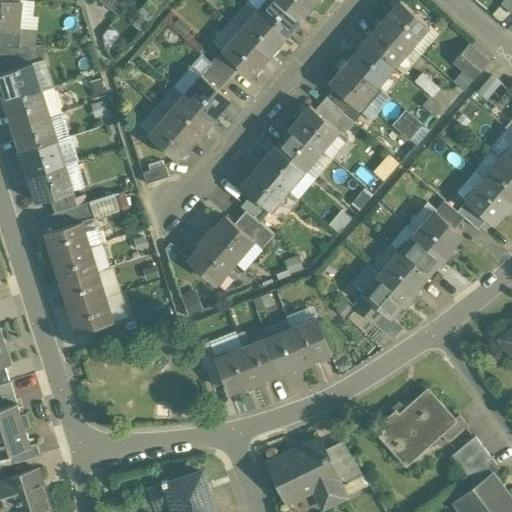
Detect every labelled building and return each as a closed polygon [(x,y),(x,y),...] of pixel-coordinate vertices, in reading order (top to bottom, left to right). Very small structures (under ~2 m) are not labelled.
[(0,0),(0,23),(20,25),(22,0),(0,0)] [(128,0),(100,0),(117,14),(128,0)] [(147,0),(144,4),(155,15),(168,0),(147,0)] [(302,15),(285,0),(269,0),(259,12),(285,34),(284,35),(287,37),(294,28),(292,26),(302,15)] [(285,0),(302,15),(303,17),(311,8),(309,6),(314,0),(285,0)] [(511,0),(503,0),(502,2),(511,10),(511,0)] [(429,26),(401,2),(394,10),(396,12),(387,23),(386,23),(413,46),(429,26)] [(285,34),(259,12),(242,31),(268,54),(267,55),(269,56),(277,47),(275,45),(284,35),(285,34)] [(413,46),(386,23),(387,23),(385,21),(377,30),(379,32),(370,42),(370,43),(396,66),(413,46)] [(37,28),(21,26),(21,33),(22,33),(21,47),(35,45),(37,28)] [(21,33),(0,30),(0,45),(21,47),(22,33),(21,33)] [(268,54),(242,31),(224,51),(241,66),(252,76),(260,67),(258,65),(267,55),(268,54)] [(396,66),(370,43),(370,42),(368,41),(360,50),(362,52),(353,62),(379,85),(396,66)] [(489,61),(469,43),(455,60),(475,78),(489,61)] [(18,48),(0,53),(0,65),(0,66),(21,59),(18,48)] [(224,51),(213,63),(230,78),(241,66),(224,51)] [(379,85),(353,62),(351,60),(340,74),(342,75),(334,85),(332,83),(331,84),(354,103),(363,111),(382,88),(379,85)] [(33,62),(0,72),(0,83),(6,101),(42,90),(33,62)] [(230,78),(213,63),(206,72),(223,87),(230,78)] [(442,88),(425,73),(417,83),(434,98),(442,88)] [(229,98),(203,75),(185,95),(211,118),(210,119),(213,121),(220,112),(218,110),(229,98)] [(495,77),(482,93),(488,98),(501,82),(495,77)] [(354,103),(336,88),(327,98),(345,113),(354,103)] [(42,90),(6,101),(13,126),(49,115),(49,114),(42,90)] [(211,118),(185,95),(168,115),(194,138),(193,138),(195,140),(203,131),(202,129),(210,119),(211,118)] [(327,98),(325,96),(314,108),(340,130),(343,133),(354,121),(345,113),(327,98)] [(314,108),(312,106),(304,115),(307,117),(298,128),(297,128),(323,151),(340,130),(314,108)] [(406,108),(394,122),(411,136),(423,122),(406,108)] [(49,115),(13,126),(21,151),(69,136),(61,111),(49,114),(49,115)] [(194,138),(168,115),(150,135),(178,160),(187,150),(184,148),(193,138),(194,138)] [(323,151),(297,128),(298,128),(295,126),(287,135),(290,137),(280,147),(280,148),(306,170),(323,151)] [(98,127),(75,134),(79,147),(102,140),(98,127)] [(69,136),(21,151),(28,176),(64,165),(77,161),(69,136)] [(306,170),(280,148),(280,147),(278,145),(270,154),(273,156),(263,167),(263,168),(289,190),(306,170)] [(511,147),(503,159),(511,166),(511,147)] [(511,166),(503,159),(486,178),(511,200),(511,166)] [(165,164),(143,172),(146,183),(169,176),(165,164)] [(64,165),(28,176),(36,199),(49,196),(72,188),(64,165)] [(289,190),(263,168),(263,167),(261,165),(253,174),(255,176),(246,187),(244,185),(243,186),(253,195),(272,210),(289,190)] [(511,206),(511,200),(486,178),(467,200),(488,218),(494,223),(505,210),(507,212),(511,206)] [(72,188),(49,196),(54,212),(77,205),(72,188)] [(96,199),(101,215),(128,206),(123,190),(96,199)] [(272,210),(253,195),(243,207),(247,210),(262,223),(272,210)] [(458,211),(445,200),(436,211),(456,228),(465,217),(458,211)] [(488,218),(467,200),(458,211),(465,217),(479,229),(488,218)] [(77,205),(54,212),(58,227),(82,220),(95,216),(90,201),(77,205)] [(262,223),(247,210),(236,223),(254,239),(253,240),(263,248),(275,235),(262,223)] [(456,228),(436,211),(418,232),(447,257),(454,248),(452,246),(462,234),(456,228)] [(236,223),(227,215),(216,228),(213,226),(205,235),(235,261),(253,240),(254,239),(236,223)] [(58,227),(45,231),(49,242),(52,241),(57,255),(57,256),(90,246),(82,220),(58,227)] [(447,257),(418,232),(401,252),(427,275),(437,264),(439,266),(447,257)] [(235,261),(205,235),(198,244),(201,246),(190,259),(217,283),(235,261)] [(90,246),(57,256),(57,255),(54,256),(57,266),(60,265),(65,280),(65,281),(98,271),(90,246)] [(427,275),(401,252),(384,272),(412,296),(419,288),(417,286),(427,275)] [(98,271),(65,281),(65,280),(62,281),(64,291),(68,290),(72,305),(73,306),(106,295),(98,271)] [(412,296),(384,272),(365,293),(385,310),(391,316),(402,303),(404,305),(412,296)] [(365,293),(363,292),(353,304),(356,306),(374,322),(385,310),(365,293)] [(106,295),(73,306),(72,305),(69,306),(72,317),(76,316),(80,330),(90,327),(113,320),(106,295)] [(374,322),(356,306),(347,316),(365,332),(374,322)] [(318,318),(291,328),(305,363),(315,359),(314,356),(330,350),(318,318)] [(113,320),(90,327),(93,338),(116,331),(113,320)] [(1,323),(0,323),(0,366),(13,363),(1,323)] [(511,326),(499,338),(511,353),(511,326)] [(291,328),(267,338),(280,370),(293,365),(294,367),(305,363),(291,328)] [(267,338),(243,347),(257,383),(267,378),(266,376),(280,370),(267,338)] [(210,340),(196,345),(205,368),(218,363),(216,358),(210,340)] [(243,347),(216,358),(218,363),(229,391),(246,384),(247,387),(257,383),(243,347)] [(457,419),(431,390),(402,416),(394,407),(393,408),(397,412),(379,429),(395,447),(399,444),(402,446),(403,445),(411,454),(424,443),(427,447),(442,433),(457,420),(457,419)] [(17,401),(0,406),(0,454),(8,452),(31,445),(30,444),(17,401)] [(461,415),(457,419),(457,420),(442,433),(451,443),(471,426),(461,415)] [(491,457),(475,435),(452,455),(467,475),(491,457)] [(319,436),(268,460),(288,502),(313,490),(322,508),(347,496),(341,484),(328,456),(319,436)] [(31,445),(8,452),(12,463),(40,454),(37,442),(30,444),(31,445)] [(346,448),(328,456),(341,484),(362,474),(346,448)] [(491,457),(467,475),(474,485),(492,472),(493,473),(499,468),(491,457)] [(7,477),(6,478),(7,480),(0,482),(0,506),(17,502),(19,511),(53,511),(40,467),(7,477)] [(215,511),(201,471),(167,482),(166,479),(161,481),(162,484),(150,488),(157,508),(158,507),(157,506),(173,502),(176,511),(215,511)] [(511,511),(511,499),(493,473),(492,472),(474,485),(453,500),(462,511),(511,511)]
